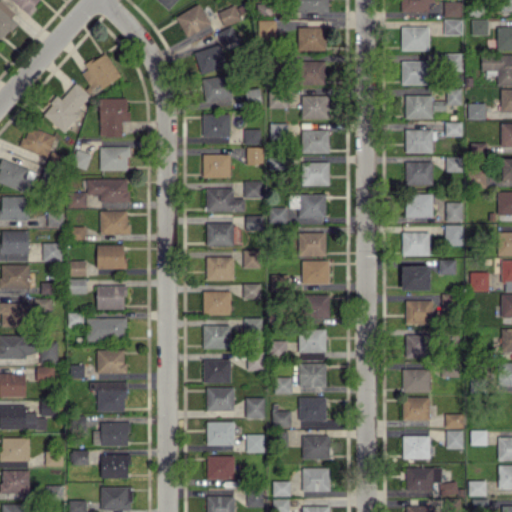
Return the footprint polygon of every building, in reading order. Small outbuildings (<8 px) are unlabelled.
[(37,0),(12,0),(26,12),(37,0)] [(157,0),(167,9),(175,0),(157,0)] [(327,13),(327,0),(296,0),(297,13),(327,13)] [(436,0),(400,0),(400,11),(427,11),(427,1),(436,2),(436,0)] [(511,0),(500,0),(501,11),(511,10),(511,0)] [(443,16),(460,16),(461,1),(443,1),(443,16)] [(0,38),(1,39),(19,18),(0,2),(0,38)] [(174,16),(185,36),(209,23),(198,3),(174,16)] [(269,3),(255,4),(256,14),(269,14),(269,3)] [(240,18),(234,5),(217,11),(223,25),(240,18)] [(461,34),(461,18),(443,18),(443,34),(461,34)] [(258,37),(276,37),(275,19),(257,20),(258,37)] [(471,34),(487,34),(486,19),(471,19),(471,34)] [(511,48),(511,25),(496,26),(496,49),(511,48)] [(297,50),(325,49),(324,26),(296,27),(297,50)] [(427,26),(400,26),(401,50),(428,49),(427,26)] [(200,74),(226,65),(218,43),(193,52),(200,74)] [(84,65),(87,69),(81,73),(91,88),(97,84),(101,88),(120,75),(104,51),(84,65)] [(460,66),(460,53),(445,52),(444,66),(460,66)] [(511,54),(480,54),(480,70),(496,70),(496,84),(511,84),(511,54)] [(324,84),(324,60),(300,60),(300,83),(324,84)] [(401,84),(427,83),(426,60),(400,60),(401,84)] [(204,101),(232,97),(228,74),(201,78),(204,101)] [(56,96),(42,113),(61,130),(90,95),(74,82),(60,99),(56,96)] [(244,89),(244,103),(260,102),(259,88),(244,89)] [(445,88),(446,104),(461,103),(461,88),(445,88)] [(511,88),(499,88),(500,111),(511,110),(511,88)] [(268,107),(284,107),(284,90),(268,90),(268,107)] [(328,117),(327,94),(300,95),(300,118),(328,117)] [(403,95),(404,118),(431,117),(431,107),(442,107),(442,102),(431,102),(431,94),(403,95)] [(127,97),(98,98),(99,136),(122,135),(121,120),(127,120),(127,97)] [(484,102),(466,102),(466,118),(484,118),(484,102)] [(229,113),(202,113),(202,135),(228,135),(229,113)] [(460,135),(460,121),(444,121),(444,135),(460,135)] [(511,121),(499,122),(499,146),(511,145),(511,121)] [(287,122),(269,122),(269,140),(287,140),(287,122)] [(19,147),(46,156),(53,134),(27,125),(19,147)] [(243,143),(260,143),(260,128),(243,128),(243,143)] [(327,129),(300,129),(300,152),(328,152),(327,129)] [(431,129),(404,129),(404,152),(431,152),(431,129)] [(470,141),(469,150),(484,152),(485,143),(470,141)] [(98,146),(99,169),(128,169),(127,146),(98,146)] [(262,164),(261,146),(245,146),(246,164),(262,164)] [(85,168),(89,153),(77,151),(74,165),(85,168)] [(202,177),(229,176),(228,153),(201,153),(202,177)] [(461,170),(460,156),(445,156),(445,171),(461,170)] [(511,178),(511,157),(501,157),(500,179),(511,178)] [(0,182),(26,192),(34,171),(2,158),(0,162),(0,182)] [(431,184),(432,161),(404,160),(404,184),(431,184)] [(299,185),(328,184),(327,161),(298,161),(299,185)] [(484,186),(484,171),(468,170),(468,186),(484,186)] [(85,178),(86,194),(98,193),(99,201),(127,200),(127,178),(85,178)] [(243,197),(260,197),(261,180),(243,180),(243,197)] [(243,211),(243,198),(232,198),(232,187),(205,187),(205,210),(243,211)] [(496,213),(511,213),(511,190),(496,190),(496,213)] [(84,206),(84,191),(67,192),(68,207),(84,206)] [(298,219),(325,218),(324,193),(298,194),(298,219)] [(431,216),(431,193),(404,193),(404,216),(431,216)] [(0,218),(27,219),(26,195),(0,195),(0,218)] [(461,202),(444,201),(444,220),(461,221),(461,202)] [(285,206),(268,206),(268,221),(285,221),(285,206)] [(127,210),(98,210),(99,233),(127,233),(127,210)] [(62,211),(47,211),(46,226),(62,226),(62,211)] [(261,214),(244,214),(245,230),(261,229),(261,214)] [(205,245),(232,244),(231,222),(205,222),(205,245)] [(462,224),(443,224),(443,245),(462,245),(462,224)] [(84,238),(83,225),(69,226),(69,239),(84,238)] [(0,252),(27,253),(27,229),(0,229),(0,252)] [(324,231),(297,232),(298,255),(325,255),(324,231)] [(427,231),(400,231),(401,255),(428,255),(427,231)] [(497,255),(511,254),(511,231),(496,231),(497,255)] [(41,260),(59,260),(60,242),(42,242),(41,260)] [(95,267),(124,267),(124,244),(96,244),(95,267)] [(242,267),(259,267),(258,249),(242,249),(242,267)] [(205,279),(232,279),(232,255),(205,256),(205,279)] [(454,273),(455,259),(438,258),(438,273),(454,273)] [(511,258),(500,259),(499,280),(511,280),(511,258)] [(84,260),(69,260),(69,275),(85,275),(84,260)] [(301,283),(328,282),(328,260),(301,260),(301,283)] [(27,264),(0,264),(1,277),(0,277),(0,287),(28,287),(27,264)] [(429,289),(429,265),(400,265),(400,290),(429,289)] [(487,271),(468,271),(468,290),(487,290),(487,271)] [(288,289),(289,274),(270,274),(269,288),(288,289)] [(85,293),(85,278),(68,278),(68,292),(85,293)] [(259,297),(259,282),(242,283),(242,298),(259,297)] [(123,308),(123,284),(96,284),(95,308),(123,308)] [(229,313),(229,290),(202,290),(202,313),(229,313)] [(328,317),(328,293),(301,294),(302,317),(328,317)] [(441,308),(453,308),(453,294),(441,293),(441,308)] [(500,316),(511,315),(511,293),(500,293),(500,316)] [(51,298),(37,298),(37,311),(51,311),(51,298)] [(404,323),(430,324),(431,300),(405,299),(404,323)] [(0,325),(27,326),(27,302),(0,301),(0,325)] [(82,325),(82,313),(68,313),(67,325),(82,325)] [(86,317),(86,339),(125,339),(124,317),(86,317)] [(243,331),(261,330),(260,317),(243,317),(243,331)] [(202,347),(228,348),(228,325),(202,324),(202,347)] [(511,350),(511,327),(500,327),(500,350),(511,350)] [(324,328),(297,328),(298,351),(325,351),(324,328)] [(0,355),(34,356),(34,335),(0,333),(0,355)] [(405,357),(428,357),(428,334),(404,334),(405,357)] [(285,340),(271,341),(271,354),(286,354),(285,340)] [(56,360),(56,341),(38,341),(39,360),(56,360)] [(95,349),(96,372),(124,372),(124,349),(95,349)] [(246,368),(262,368),(262,354),(246,353),(246,368)] [(202,358),(202,382),(230,382),(229,358),(202,358)] [(511,361),(500,362),(500,385),(511,384),(511,361)] [(324,362),(297,362),(298,385),(325,385),(324,362)] [(83,364),(69,364),(69,377),(83,377),(83,364)] [(35,379),(52,380),(53,366),(36,366),(35,379)] [(428,368),(401,368),(401,391),(428,391),(428,368)] [(0,395),(24,396),(25,372),(0,372),(0,395)] [(273,392),(290,393),(290,376),(274,376),(273,392)] [(95,389),(96,411),(125,410),(124,380),(88,381),(89,389),(95,389)] [(233,386),(205,387),(206,410),(233,409),(233,386)] [(263,396),(244,397),(245,417),(263,417),(263,396)] [(325,396),(297,396),(298,420),(325,419),(325,396)] [(401,419),(428,419),(428,396),(402,396),(401,419)] [(0,427),(45,428),(45,417),(35,417),(35,412),(24,412),(24,405),(0,404),(0,427)] [(290,426),(289,410),(271,410),(271,426),(290,426)] [(444,427),(462,426),(461,413),(444,413),(444,427)] [(127,445),(128,422),(99,421),(99,430),(92,430),(92,445),(127,445)] [(206,444),(233,444),(233,421),(205,421),(206,444)] [(485,444),(485,429),(469,429),(469,444),(485,444)] [(461,447),(461,430),(445,430),(445,447),(461,447)] [(245,434),(245,451),(263,451),(263,433),(245,434)] [(301,458),(329,458),(328,434),(301,434),(301,458)] [(401,457),(428,457),(428,434),(402,434),(401,457)] [(511,459),(511,435),(497,436),(497,459),(511,459)] [(0,459),(28,460),(28,436),(0,436),(0,459)] [(70,463),(87,464),(87,450),(70,449),(70,463)] [(44,465),(61,465),(62,451),(44,450),(44,465)] [(99,477),(126,477),(127,454),(100,453),(99,477)] [(205,478),(233,478),(233,455),(205,455),(205,478)] [(511,463),(497,464),(497,488),(511,487),(511,463)] [(440,482),(440,467),(405,466),(404,490),(432,491),(432,481),(440,482)] [(329,490),(328,467),(301,467),(301,490),(329,490)] [(27,469),(0,469),(0,492),(27,492),(27,469)] [(485,494),(485,479),(467,480),(467,495),(485,494)] [(289,495),(289,480),(271,480),(271,495),(289,495)] [(442,498),(463,496),(462,488),(456,489),(455,480),(440,482),(442,498)] [(61,485),(46,484),(46,499),(61,499),(61,485)] [(99,509),(131,509),(131,486),(100,486),(99,509)] [(263,506),(263,491),(246,490),(246,506),(263,506)] [(232,511),(233,495),(206,495),(205,511),(232,511)] [(287,511),(288,498),(273,498),(272,511),(287,511)] [(484,509),(483,498),(471,499),(471,510),(484,509)] [(85,511),(86,500),(68,500),(67,511),(85,511)] [(0,511),(28,511),(28,503),(0,502),(0,511)]
